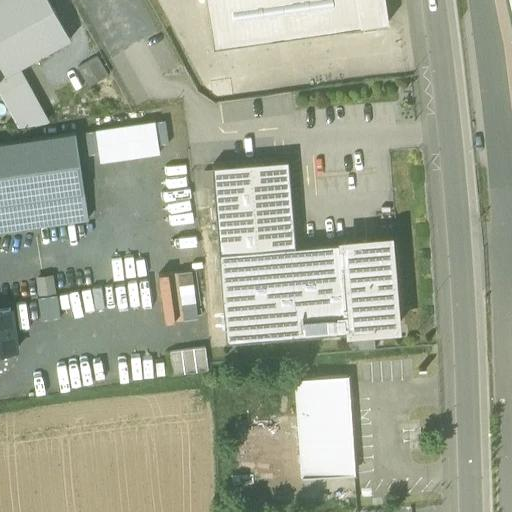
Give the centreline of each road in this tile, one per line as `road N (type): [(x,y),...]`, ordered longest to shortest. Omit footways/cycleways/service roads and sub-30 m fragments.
road 1 (tertiary): [(473,511),(465,263),(437,0)]
road 2 (unknown): [(0,390),(143,358)]
